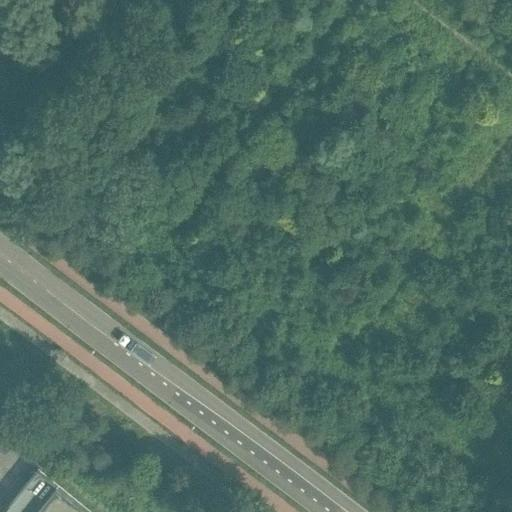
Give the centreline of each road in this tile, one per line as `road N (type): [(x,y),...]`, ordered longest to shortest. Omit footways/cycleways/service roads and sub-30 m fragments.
road 1 (tertiary): [(327,511),(0,257)]
road 2 (track): [(404,0),(511,79)]
